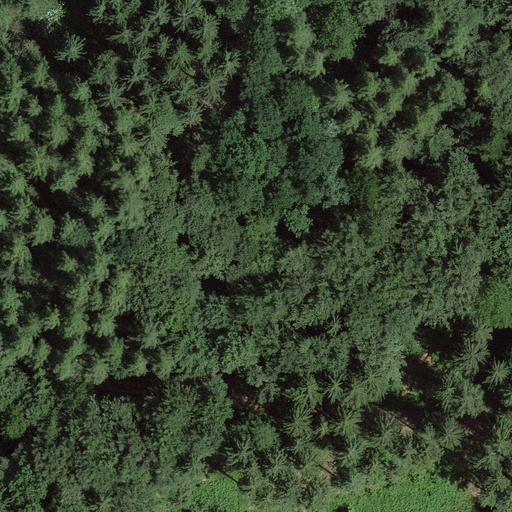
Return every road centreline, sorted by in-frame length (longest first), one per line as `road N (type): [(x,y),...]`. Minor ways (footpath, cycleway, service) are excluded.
road 1 (track): [(0,343),(83,370),(511,417)]
road 2 (track): [(508,0),(481,117),(432,173),(266,300),(246,388)]
